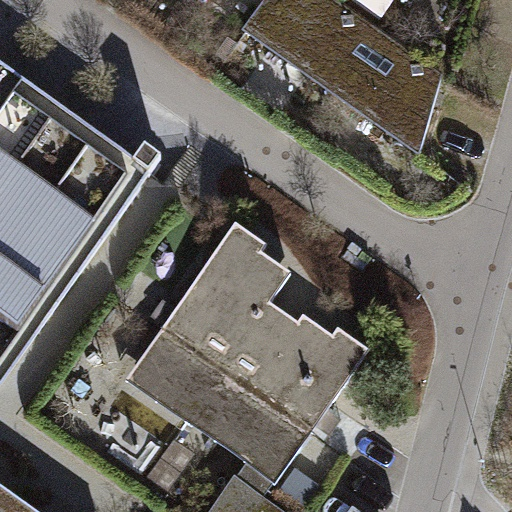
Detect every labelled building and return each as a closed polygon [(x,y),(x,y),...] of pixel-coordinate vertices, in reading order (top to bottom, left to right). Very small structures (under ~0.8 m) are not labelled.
[(331,6),(323,0),(262,0),(239,33),(288,67),(331,6)] [(435,78),(331,6),(288,67),(414,155),(435,78)] [(125,159),(0,71),(0,327),(10,335),(59,267),(74,277),(155,163),(133,148),(125,159)] [(254,255),(224,235),(169,313),(156,303),(145,318),(160,328),(131,368),(249,451),(235,469),(266,491),(309,430),(323,440),(336,422),(322,413),(359,360),(325,337),(319,345),(291,325),(286,331),(258,311),(278,282),(249,262),(254,255)] [(277,511),(260,500),(266,491),(235,469),(205,511),(277,511)] [(24,511),(0,494),(0,511),(24,511)]
